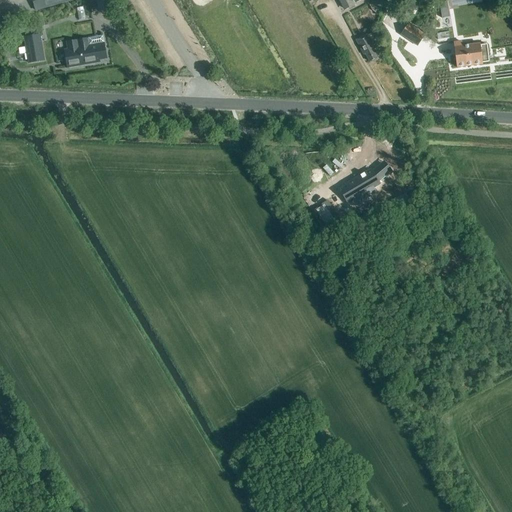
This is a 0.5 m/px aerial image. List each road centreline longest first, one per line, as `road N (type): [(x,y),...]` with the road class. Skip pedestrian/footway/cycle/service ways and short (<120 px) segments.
road 1 (tertiary): [(511,119),(0,96)]
road 2 (unclassified): [(67,511),(0,399)]
